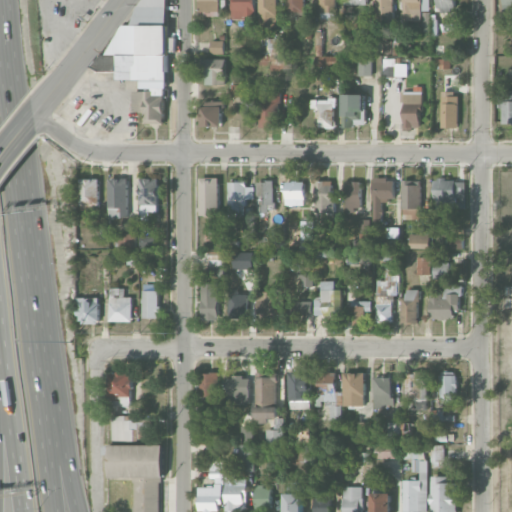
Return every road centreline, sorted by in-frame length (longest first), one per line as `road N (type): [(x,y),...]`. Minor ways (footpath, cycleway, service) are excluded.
road 1 (residential): [(484,0),(482,511)]
road 2 (residential): [(184,0),(184,511)]
road 3 (residential): [(511,155),(103,155),(75,146),(36,115)]
road 4 (residential): [(98,443),(100,349),(482,347)]
road 5 (motorway): [(77,511),(38,337)]
road 6 (motorway): [(53,511),(38,337)]
road 7 (secondary): [(31,122),(123,0)]
road 8 (motorway): [(38,337),(18,188)]
road 9 (motorway): [(0,378),(22,511)]
